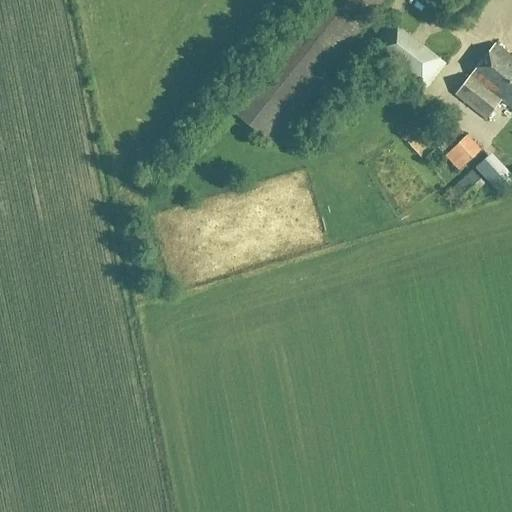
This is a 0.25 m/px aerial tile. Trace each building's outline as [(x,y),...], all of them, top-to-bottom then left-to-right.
[(311,0),(227,108),(273,144),(385,0),(311,0)] [(366,53),(374,59),(378,56),(387,62),(385,67),(422,96),(446,64),(391,21),(366,53)] [(511,58),(494,45),(456,94),(487,119),(502,101),(511,109),(511,58)] [(444,155),(464,135),(449,118),(428,137),(444,155)] [(411,138),(369,161),(401,219),(435,200),(411,156),(418,152),(411,138)] [(471,171),(452,190),(464,205),(485,184),(471,171)]
